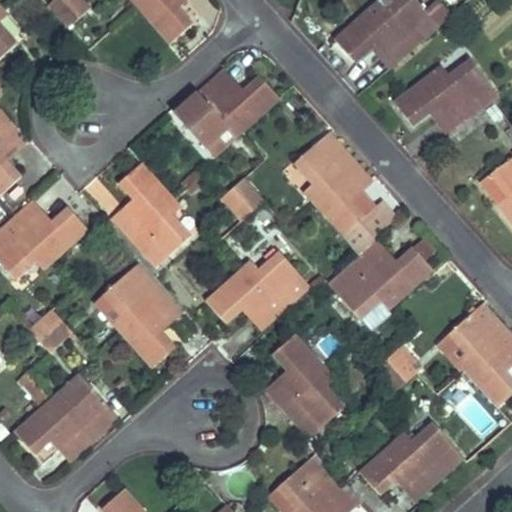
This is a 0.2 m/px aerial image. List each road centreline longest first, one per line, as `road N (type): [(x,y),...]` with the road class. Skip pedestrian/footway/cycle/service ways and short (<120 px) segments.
road 1 (residential): [(257,18),(511,292)]
road 2 (residential): [(136,427),(210,362),(244,388),(245,430),(216,449)]
road 3 (residential): [(124,136),(69,185),(36,143),(44,103),(89,98)]
road 4 (residential): [(257,18),(124,136)]
road 5 (residential): [(40,511),(136,427)]
